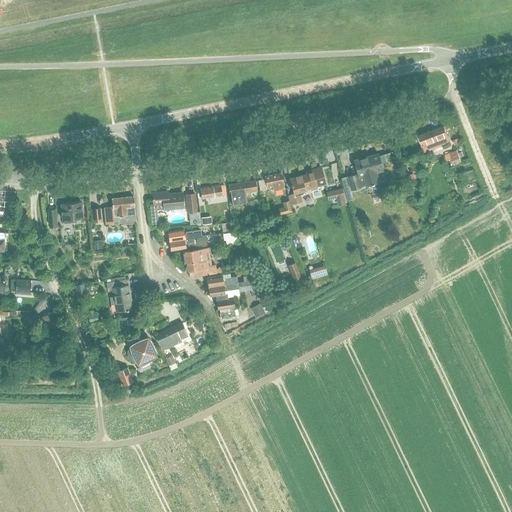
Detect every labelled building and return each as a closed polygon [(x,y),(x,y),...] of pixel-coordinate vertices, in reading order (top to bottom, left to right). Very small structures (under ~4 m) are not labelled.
[(450,141),(448,136),(444,126),(419,135),(425,151),(450,141)] [(378,171),(383,170),(396,166),(390,146),(366,153),(367,157),(354,160),(358,174),(348,176),(351,189),(381,181),(378,171)] [(452,157),(454,164),(462,161),(457,149),(445,153),(447,159),(452,157)] [(322,170),(315,171),(290,179),(294,193),(288,195),(291,204),(298,203),(296,196),(307,193),(306,190),(310,188),(311,190),(318,188),(317,187),(326,184),(322,170)] [(272,186),(273,191),(285,188),(282,173),(265,177),(267,187),(272,186)] [(257,191),(255,180),(228,184),(230,194),(231,204),(239,202),(238,192),(249,191),(249,193),(252,192),(251,192),(257,191)] [(223,194),(226,193),(224,185),(200,189),(202,198),(223,195),(223,194)] [(338,198),(339,204),(346,203),(342,188),(327,192),(329,200),(338,198)] [(152,193),(153,204),(163,203),(164,209),(184,207),(183,192),(168,194),(168,191),(152,193)] [(196,212),(195,193),(187,194),(189,212),(196,212)] [(104,207),(106,225),(119,224),(118,216),(135,214),(134,196),(112,198),(113,206),(104,207)] [(83,218),(81,201),(61,203),(63,220),(83,218)] [(100,207),(92,208),(93,222),(102,221),(100,207)] [(57,226),(56,209),(48,210),(49,227),(57,226)] [(196,212),(189,212),(190,224),(197,224),(196,212)] [(127,218),(120,220),(122,228),(129,227),(127,218)] [(233,221),(226,222),(228,232),(234,231),(233,221)] [(168,231),(169,241),(201,236),(200,229),(186,232),(186,234),(184,234),(183,229),(168,231)] [(0,250),(3,250),(4,240),(1,240),(2,232),(8,233),(8,232),(0,231),(0,250)] [(234,231),(228,232),(227,232),(228,239),(226,239),(227,244),(233,243),(239,242),(234,231)] [(201,236),(169,241),(171,250),(186,248),(203,245),(206,242),(205,235),(201,236)] [(274,271),(285,268),(274,235),(264,238),(274,271)] [(183,251),(186,270),(186,271),(189,271),(190,278),(217,274),(215,265),(211,265),(209,247),(183,251)] [(110,252),(113,272),(129,269),(126,250),(110,252)] [(325,269),(322,260),(307,265),(310,274),(325,269)] [(302,276),(296,262),(288,265),(294,279),(302,276)] [(207,277),(208,287),(238,282),(237,276),(225,278),(225,280),(223,280),(222,275),(207,277)] [(16,280),(15,292),(30,293),(31,281),(16,280)] [(113,290),(117,311),(132,308),(128,285),(126,285),(125,280),(107,283),(108,290),(113,290)] [(238,282),(208,287),(210,296),(225,294),(224,289),(226,288),(227,290),(239,288),(240,293),(252,291),(251,284),(255,283),(254,280),(245,281),(238,282)] [(269,295),(264,297),(269,308),(273,307),(269,295)] [(217,309),(220,309),(221,317),(232,316),(231,307),(234,307),(233,299),(216,301),(217,309)] [(250,307),(256,317),(266,311),(260,301),(250,307)] [(53,311),(41,317),(48,332),(60,326),(53,311)] [(121,317),(123,329),(137,327),(135,315),(121,317)] [(181,338),(187,335),(182,322),(154,335),(162,350),(182,341),(181,338)] [(132,349),(128,351),(128,353),(128,355),(129,357),(130,359),(132,361),(133,362),(137,360),(138,363),(156,355),(154,352),(155,352),(155,350),(154,348),(153,346),(152,344),(151,342),(150,340),(149,341),(148,338),(130,346),(132,349)] [(118,371),(123,385),(133,382),(127,367),(118,371)]
